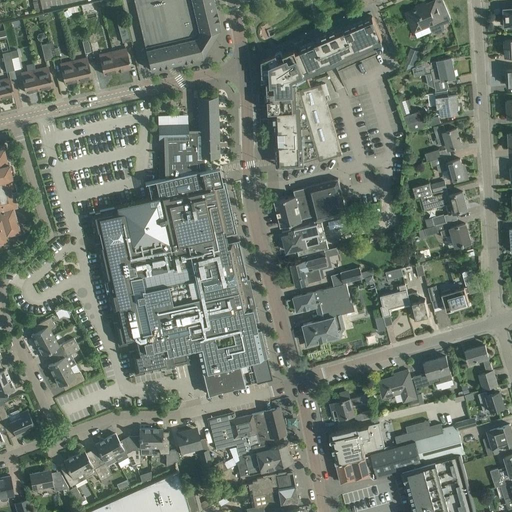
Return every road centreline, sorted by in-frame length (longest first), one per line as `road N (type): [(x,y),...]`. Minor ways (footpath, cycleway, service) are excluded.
road 1 (residential): [(55,441),(2,290),(47,230),(18,117)]
road 2 (residential): [(495,321),(476,0)]
road 3 (tertiary): [(299,383),(252,189),(243,73)]
road 4 (residential): [(55,441),(121,415),(178,415),(299,383)]
road 5 (unclassified): [(18,117),(243,73)]
road 6 (residential): [(299,383),(495,321)]
road 7 (tertiary): [(321,511),(299,383)]
